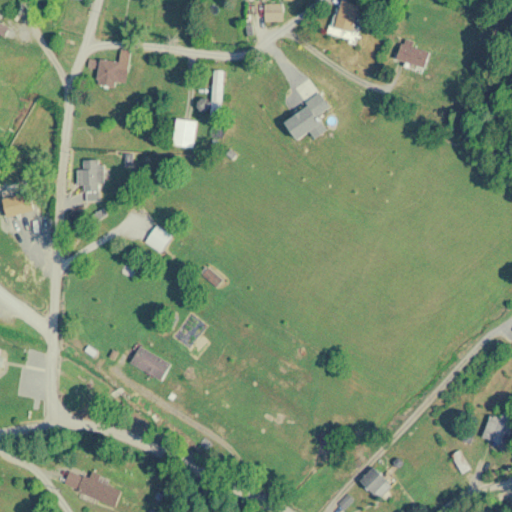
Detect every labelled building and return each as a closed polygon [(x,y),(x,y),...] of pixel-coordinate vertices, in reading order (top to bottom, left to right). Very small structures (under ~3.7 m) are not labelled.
[(361,4),(346,0),(342,0),(334,26),(353,32),(361,4)] [(426,68),(430,49),(400,43),(397,61),(426,68)] [(97,85),(116,87),(116,82),(127,84),(131,51),(122,50),(120,62),(90,58),(89,68),(99,69),(97,85)] [(213,71),(213,114),(221,114),(221,71),(213,71)] [(196,148),(197,120),(176,119),(174,147),(196,148)] [(104,190),(104,160),(84,160),(84,168),(78,168),(78,190),(104,190)] [(145,220),(143,217),(147,213),(138,205),(128,216),(139,226),(145,220)] [(28,233),(51,233),(51,216),(28,216),(28,233)] [(141,241),(173,261),(185,242),(153,222),(141,241)] [(12,259),(15,267),(35,260),(28,238),(0,247),(0,249),(4,262),(12,259)] [(282,354),(301,366),(309,355),(290,342),(282,354)] [(161,382),(172,364),(140,345),(129,363),(161,382)] [(511,430),(511,405),(507,403),(501,419),(492,415),(484,436),(507,445),(511,430)] [(361,481),(380,499),(393,485),(373,467),(361,481)] [(88,474),(80,493),(115,509),(123,490),(88,474)]
